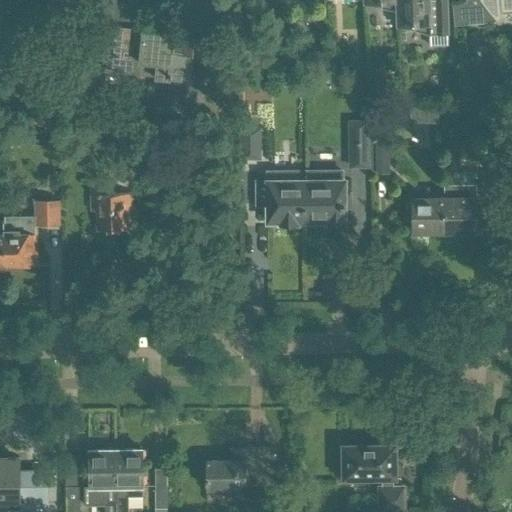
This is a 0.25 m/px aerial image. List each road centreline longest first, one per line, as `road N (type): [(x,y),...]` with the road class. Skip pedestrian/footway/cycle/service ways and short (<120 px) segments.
road 1 (residential): [(475,339),(0,347)]
road 2 (residential): [(459,511),(475,339)]
